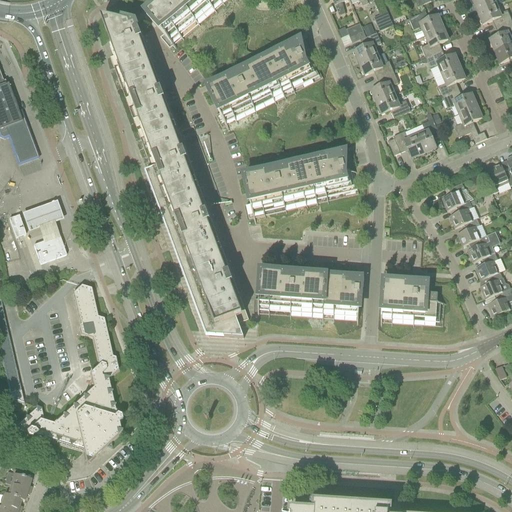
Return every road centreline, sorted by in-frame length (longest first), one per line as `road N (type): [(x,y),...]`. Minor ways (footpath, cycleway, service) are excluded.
road 1 (secondary): [(19,16),(48,69),(145,338),(183,399)]
road 2 (secondary): [(197,384),(160,330),(48,10)]
road 3 (secondary): [(232,436),(304,461),(458,475),(511,500)]
road 4 (secondary): [(511,479),(445,454),(273,439),(241,423)]
road 5 (residential): [(244,236),(203,111),(150,39)]
road 6 (residential): [(376,180),(368,128),(311,0)]
road 7 (residential): [(398,185),(442,249),(476,326)]
road 8 (residential): [(506,144),(450,10)]
road 9 (residential): [(374,259),(246,248)]
